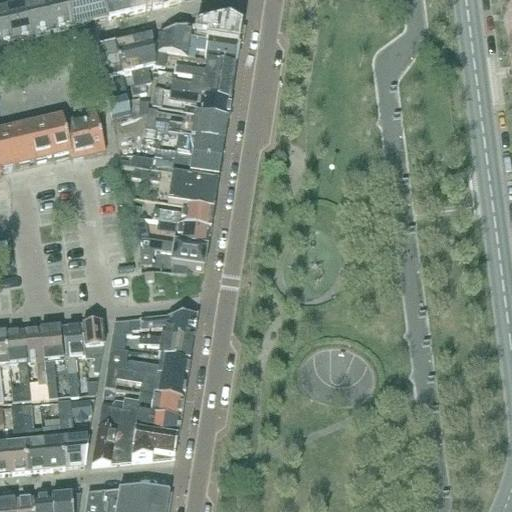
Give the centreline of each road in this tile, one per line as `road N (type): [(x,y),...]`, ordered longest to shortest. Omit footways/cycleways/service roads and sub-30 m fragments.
road 1 (secondary): [(511,355),(465,0)]
road 2 (residential): [(273,7),(226,305)]
road 3 (residential): [(0,325),(226,305)]
road 4 (residential): [(0,57),(104,32),(114,39),(210,11)]
road 5 (residential): [(0,495),(87,480),(198,476)]
road 6 (residential): [(226,305),(198,476)]
